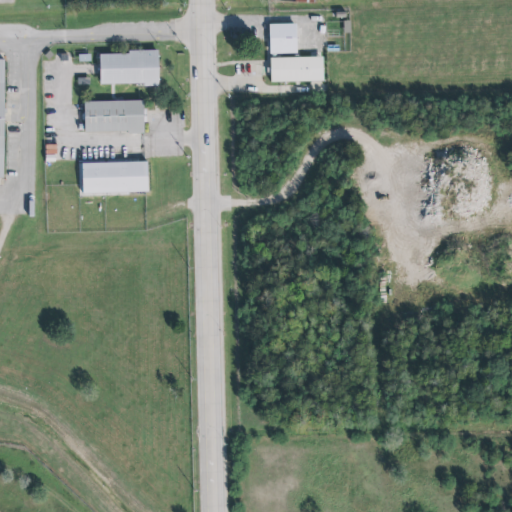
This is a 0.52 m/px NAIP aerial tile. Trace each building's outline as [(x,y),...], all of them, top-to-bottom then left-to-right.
[(269,53),(296,52),(295,23),(268,23),(269,53)] [(99,57),(128,55),(127,49),(157,47),(161,89),(142,91),(142,84),(101,87),(99,57)] [(322,55),(323,80),(270,81),(270,56),(322,55)] [(83,131),(127,130),(127,133),(143,133),(142,100),(83,101),(83,131)] [(82,162),(147,161),(148,175),(148,191),(82,192),(82,176),(82,162)]
